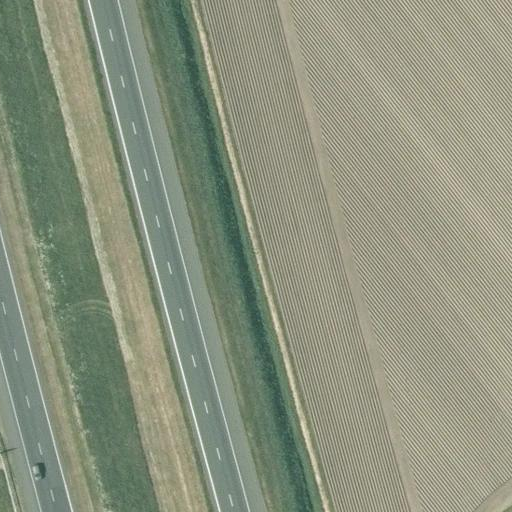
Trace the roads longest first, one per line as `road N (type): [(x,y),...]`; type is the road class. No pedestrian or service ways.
road 1 (motorway): [(234,511),(101,0)]
road 2 (motorway): [(0,296),(55,511)]
